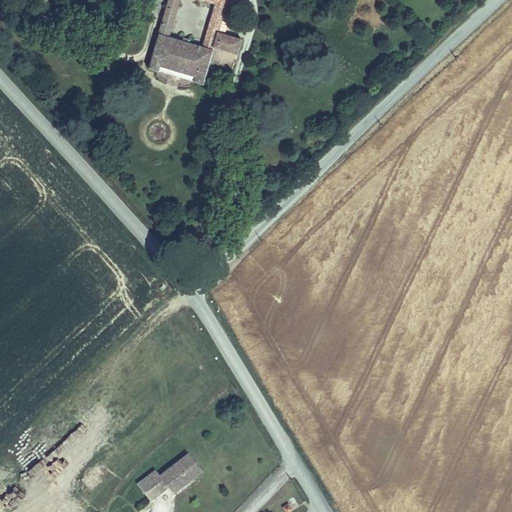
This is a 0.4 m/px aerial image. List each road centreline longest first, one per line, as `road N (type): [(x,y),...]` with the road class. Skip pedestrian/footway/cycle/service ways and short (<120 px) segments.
road 1 (unclassified): [(182,284),(494,0)]
road 2 (tertiary): [(182,284),(0,82)]
road 3 (tertiary): [(330,511),(182,284)]
